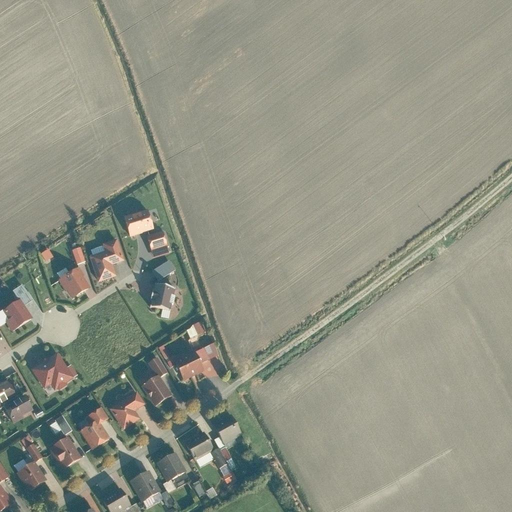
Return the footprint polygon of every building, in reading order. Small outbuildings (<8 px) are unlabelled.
[(148,212),(123,219),(129,240),(154,233),(148,212)] [(168,250),(163,235),(148,240),(152,255),(168,250)] [(111,251),(95,255),(101,278),(122,273),(119,262),(130,259),(124,237),(108,241),(111,251)] [(85,264),(81,251),(72,254),(77,267),(85,264)] [(90,294),(79,275),(60,285),(71,305),(90,294)] [(175,291),(156,287),(151,311),(170,314),(175,291)] [(35,321),(23,303),(1,317),(13,335),(35,321)] [(187,328),(191,338),(207,331),(203,321),(187,328)] [(184,380),(203,372),(196,354),(176,362),(184,380)] [(58,357),(32,374),(45,393),(50,389),(53,393),(73,380),(58,357)] [(173,397),(160,378),(145,388),(158,407),(173,397)] [(9,402),(16,398),(7,382),(0,385),(0,406),(2,405),(4,407),(10,404),(9,402)] [(10,404),(4,407),(13,424),(23,419),(21,417),(32,411),(25,398),(18,402),(16,398),(9,402),(10,404)] [(124,431),(141,421),(128,400),(111,410),(124,431)] [(64,416),(50,425),(56,435),(62,431),(66,436),(73,431),(64,416)] [(243,434),(232,417),(214,428),(225,445),(243,434)] [(109,440),(98,424),(82,434),(94,451),(109,440)] [(204,435),(186,445),(195,462),(214,451),(204,435)] [(30,436),(22,441),(35,463),(44,458),(30,436)] [(80,460),(67,441),(52,452),(65,471),(80,460)] [(184,473),(174,455),(158,464),(168,482),(184,473)] [(29,493),(45,483),(34,465),(18,475),(29,493)] [(146,475),(130,484),(142,504),(158,494),(146,475)] [(195,485),(200,496),(205,494),(199,483),(195,485)] [(0,511),(1,511),(12,507),(1,488),(0,488),(0,511)] [(120,490),(103,500),(109,511),(121,511),(130,507),(120,490)] [(169,491),(162,494),(169,509),(176,505),(169,491)] [(145,502),(147,508),(156,504),(154,498),(145,502)]
